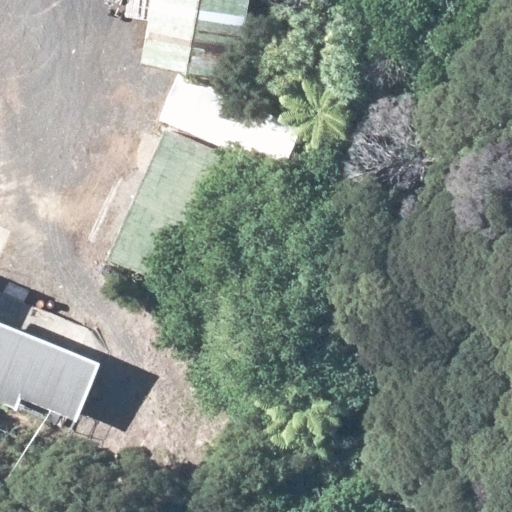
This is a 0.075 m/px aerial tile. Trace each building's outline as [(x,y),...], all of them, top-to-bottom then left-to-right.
[(166,0),(153,72),(243,90),(261,0),(166,0)] [(174,134),(114,260),(254,327),(314,200),(174,134)] [(0,403),(25,414),(31,402),(85,426),(110,371),(0,322),(0,403)] [(173,359),(211,374),(225,340),(186,324),(173,359)] [(126,379),(103,430),(130,443),(153,391),(126,379)]
